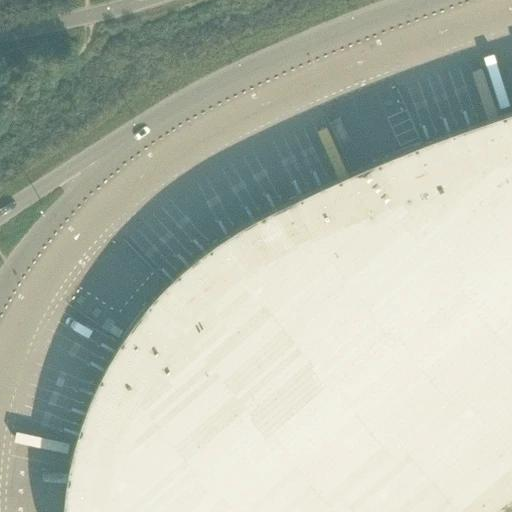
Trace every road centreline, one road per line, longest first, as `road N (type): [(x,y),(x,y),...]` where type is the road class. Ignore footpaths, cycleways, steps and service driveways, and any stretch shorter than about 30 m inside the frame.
road 1 (secondary): [(173,112),(261,66),(441,0)]
road 2 (tertiary): [(0,293),(58,213),(173,112)]
road 3 (secondary): [(0,218),(173,112)]
road 4 (secondary): [(155,0),(0,35)]
